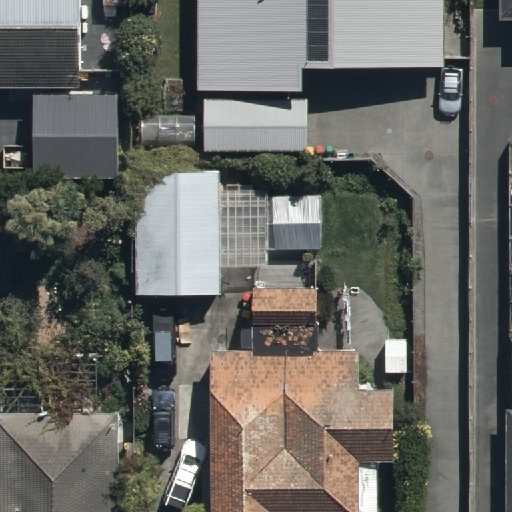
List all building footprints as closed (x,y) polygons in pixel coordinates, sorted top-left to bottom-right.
[(0,0),(0,76),(80,76),(80,0),(0,0)] [(197,0),(198,90),(302,90),(301,67),(444,66),(444,0),(197,0)] [(511,0),(501,0),(501,11),(511,10),(511,0)] [(122,94),(35,95),(35,178),(123,178),(122,94)] [(305,99),(205,99),(205,154),(305,153),(305,99)] [(219,161),(137,161),(136,281),(219,282),(220,254),(269,255),(269,180),(219,180),(219,161)] [(317,279),(254,280),(254,313),(317,313),(317,279)] [(362,342),(213,340),(211,511),(378,511),(379,447),(394,447),(395,373),(361,372),(362,342)] [(0,511),(123,511),(124,342),(0,341),(0,511)]
